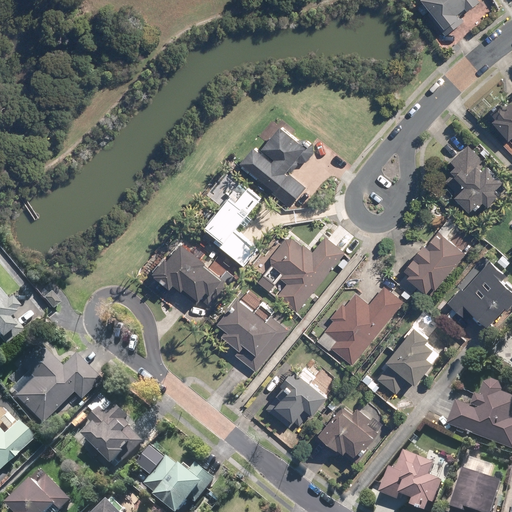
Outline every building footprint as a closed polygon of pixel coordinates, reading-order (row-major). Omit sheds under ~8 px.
[(422,0),(429,8),(426,11),(444,34),(463,19),(458,12),(473,0),(422,0)] [(511,89),(511,90),(511,91),(511,94),(504,102),(500,96),(487,107),(493,115),(490,117),(506,137),(511,131),(511,89)] [(301,136),(282,120),(264,143),(277,153),(274,156),(256,141),(242,157),(276,185),(273,188),(294,204),(309,183),(288,166),(289,165),(292,167),(295,167),(301,160),(301,157),(303,159),(310,159),(317,149),(317,142),(308,135),(301,136)] [(491,208),(503,195),(498,190),(506,182),(490,166),(491,166),(472,147),(455,164),(460,168),(454,173),(457,176),(449,183),(460,195),(458,198),(473,213),(478,208),(479,209),(486,202),(491,208)] [(486,148),(483,151),(489,157),(493,154),(486,148)] [(245,223),(265,198),(252,188),(241,202),(231,195),(208,227),(222,237),(218,242),(248,266),(262,248),(237,229),(242,221),(245,223)] [(481,238),(465,225),(454,237),(446,230),(443,233),(439,230),(430,241),(434,245),(433,246),(427,240),(416,253),(423,258),(422,259),(417,255),(407,266),(412,271),(410,274),(429,289),(435,294),(442,286),(439,283),(458,260),(461,262),(481,238)] [(347,251),(327,235),(314,251),(305,243),(304,244),(294,237),(287,238),(272,256),(273,263),(285,273),(282,277),(289,282),(279,295),(299,311),(347,251)] [(207,241),(203,238),(199,243),(203,246),(207,241)] [(210,260),(185,240),(172,257),(169,255),(157,270),(159,272),(158,273),(174,286),(177,282),(186,288),(188,286),(203,298),(204,296),(215,305),(221,297),(225,300),(237,285),(209,262),(210,260)] [(496,260),(504,267),(510,261),(502,254),(496,260)] [(350,261),(345,257),(340,263),(345,267),(350,261)] [(510,282),(507,280),(511,275),(495,260),(469,290),(466,287),(453,302),(471,317),(476,311),(492,324),(511,301),(511,280),(510,282)] [(354,364),(406,300),(386,284),(371,303),(358,292),(348,304),(344,302),(333,316),(336,319),(327,330),(339,339),(333,346),(354,364)] [(400,294),(406,299),(411,293),(404,288),(400,294)] [(56,301),(47,290),(39,296),(49,307),(56,301)] [(6,299),(0,291),(0,334),(1,336),(2,336),(5,340),(23,326),(13,313),(16,311),(15,309),(19,305),(11,295),(6,299)] [(265,320),(234,295),(214,320),(223,327),(219,333),(237,348),(233,353),(255,370),(287,329),(269,315),(265,320)] [(433,340),(436,335),(422,323),(393,358),(398,363),(387,378),(405,392),(417,377),(423,382),(440,359),(434,354),(441,346),(433,340)] [(63,364),(40,342),(21,362),(35,376),(16,394),(43,421),(74,391),(81,398),(102,376),(76,351),(63,364)] [(317,412),(332,394),(298,367),(284,385),(286,387),(282,393),(284,394),(273,408),(297,427),(302,421),(306,425),(317,412)] [(452,423),(511,445),(511,391),(507,390),(508,387),(505,380),(497,377),(489,381),(485,393),(481,391),(476,403),(481,405),(480,406),(461,398),(452,423)] [(134,414),(119,400),(110,410),(105,404),(93,417),(96,420),(85,431),(115,461),(122,454),(128,460),(149,439),(133,423),(134,421),(130,418),(134,414)] [(358,413),(347,405),(320,438),(340,453),(343,448),(362,463),(374,448),(370,445),(377,436),(379,437),(384,432),(373,423),(376,419),(362,407),(358,413)] [(82,425),(90,418),(85,413),(78,421),(82,425)] [(0,469),(36,436),(20,419),(6,432),(0,424),(0,469)] [(426,474),(431,461),(401,449),(393,468),(386,465),(377,490),(398,498),(400,493),(409,496),(406,503),(429,511),(433,500),(432,500),(440,479),(426,474)] [(174,462),(164,454),(142,482),(152,490),(150,493),(173,511),(186,495),(193,501),(213,477),(193,462),(187,470),(175,461),(174,462)] [(491,511),(487,510),(498,479),(460,466),(447,504),(469,511),(491,511)] [(75,499),(51,475),(43,482),(39,478),(14,502),(23,511),(54,511),(61,506),(64,510),(75,499)] [(128,511),(116,500),(103,511),(128,511)]
